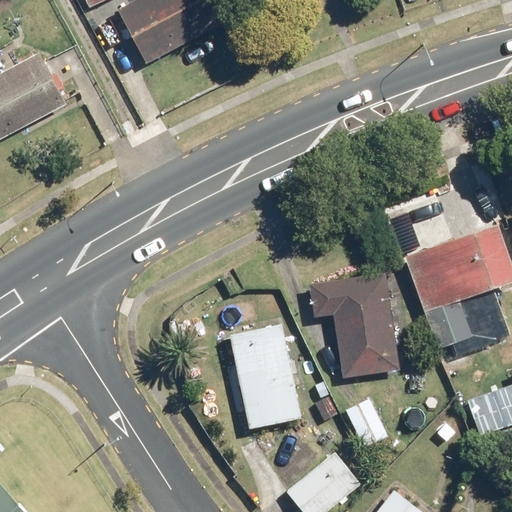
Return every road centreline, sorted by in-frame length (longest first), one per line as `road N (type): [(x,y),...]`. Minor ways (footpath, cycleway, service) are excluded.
road 1 (secondary): [(43,282),(200,193),(369,116),(511,68)]
road 2 (residential): [(43,282),(192,511)]
